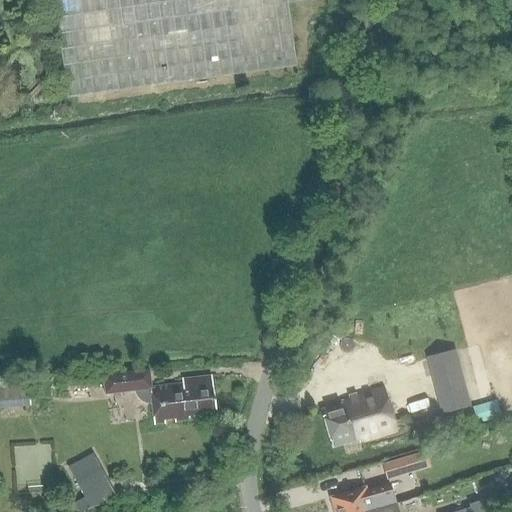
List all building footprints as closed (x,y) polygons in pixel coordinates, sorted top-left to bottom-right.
[(51,0),(65,98),(295,66),(286,2),(298,0),(51,0)] [(455,352),(427,359),(431,379),(460,371),(455,352)] [(141,404),(144,405),(152,405),(154,425),(197,420),(196,414),(214,411),(211,379),(192,381),(193,386),(150,390),(148,374),(104,378),(106,395),(134,392),(135,398),(136,400),(137,401),(138,402),(139,403),(141,404)] [(26,380),(0,382),(0,402),(28,401),(26,380)] [(464,385),(435,393),(441,414),(470,407),(464,385)] [(341,403),(342,407),(322,413),(332,447),(358,440),(359,444),(395,433),(382,391),(341,403)] [(470,409),(411,424),(418,449),(477,433),(470,409)] [(429,464),(425,452),(381,465),(385,477),(429,464)] [(100,479),(93,468),(76,478),(82,489),(100,479)] [(330,498),(333,511),(370,511),(391,506),(385,486),(366,492),(365,488),(330,498)] [(496,496),(468,505),(470,511),(509,511),(511,511),(511,494),(497,500),(496,496)]
